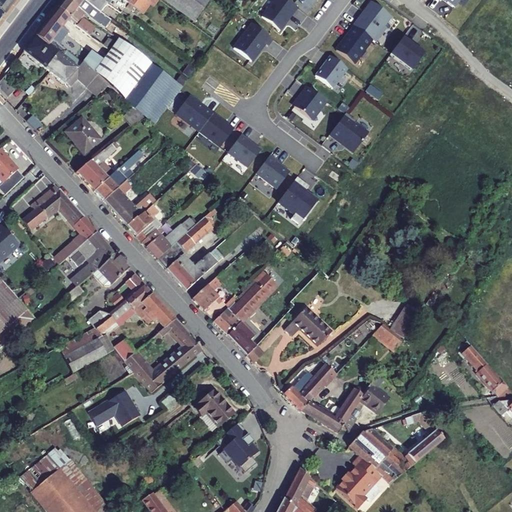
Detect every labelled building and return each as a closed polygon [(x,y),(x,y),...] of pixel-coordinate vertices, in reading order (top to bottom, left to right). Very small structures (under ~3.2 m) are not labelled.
[(0,0),(0,18),(14,0),(0,0)] [(75,28),(83,16),(63,0),(61,0),(55,9),(66,19),(65,20),(75,28)] [(63,0),(83,16),(91,6),(83,0),(63,0)] [(148,4),(142,0),(128,0),(128,1),(127,0),(122,0),(126,4),(140,14),(148,4)] [(205,0),(159,0),(189,22),(205,0)] [(294,9),(282,0),(272,0),(258,18),(277,32),(294,9)] [(457,0),(435,0),(438,2),(438,0),(439,0),(451,9),(457,0)] [(388,18),(368,3),(350,27),(372,44),(383,29),(381,27),(388,18)] [(134,23),(140,14),(126,4),(121,10),(117,7),(115,9),(120,13),(134,23)] [(60,28),(65,20),(66,19),(55,9),(33,37),(45,47),(50,41),(56,45),(66,32),(60,28)] [(126,34),(134,23),(120,13),(114,20),(110,17),(108,20),(112,23),(126,34)] [(119,44),(126,34),(112,23),(107,31),(102,27),(101,30),(105,33),(115,41),(119,44)] [(270,41),(250,25),(232,49),(250,63),(263,45),(265,47),(270,41)] [(351,65),(369,41),(351,28),(334,52),(351,65)] [(111,47),(113,45),(115,41),(105,33),(99,42),(94,38),(92,41),(107,52),(111,47)] [(21,53),(33,62),(45,47),(33,37),(21,53)] [(421,56),(399,39),(387,56),(409,72),(421,56)] [(148,66),(119,44),(115,41),(113,45),(132,59),(109,90),(115,95),(122,101),(148,66)] [(59,58),(45,47),(33,62),(47,74),(59,58)] [(92,74),(94,76),(103,85),(104,82),(105,80),(105,77),(103,74),(88,61),(90,58),(87,56),(80,64),(92,74)] [(344,70),(327,57),(312,77),(329,90),(344,70)] [(75,70),(59,58),(47,74),(61,85),(75,70)] [(90,76),(92,74),(80,64),(77,68),(85,76),(87,74),(90,76)] [(100,93),(100,92),(106,87),(103,85),(94,76),(88,82),(100,93)] [(0,89),(7,96),(12,89),(1,78),(0,79),(0,89)] [(110,101),(115,95),(109,90),(106,87),(100,92),(110,101)] [(322,102),(304,88),(299,94),(300,95),(291,108),(308,121),(322,102)] [(210,115),(211,115),(202,108),(201,109),(186,98),(173,115),(196,133),(210,115)] [(130,109),(121,116),(129,126),(140,117),(130,109)] [(353,123),(343,114),(326,136),(338,145),(339,144),(351,153),(365,135),(351,125),(353,123)] [(210,115),(196,133),(217,149),(231,131),(210,115)] [(25,122),(35,133),(41,126),(31,116),(25,122)] [(79,121),(62,135),(65,139),(82,125),(79,121)] [(98,143),(82,125),(65,139),(73,148),(77,145),(84,154),(98,143)] [(258,151),(238,136),(225,153),(245,169),(258,151)] [(110,143),(100,152),(102,155),(112,147),(110,143)] [(77,145),(73,148),(81,157),(84,154),(77,145)] [(138,151),(116,170),(121,175),(142,156),(138,151)] [(16,171),(0,152),(0,183),(1,184),(16,171)] [(100,152),(74,174),(91,192),(108,178),(106,175),(102,179),(91,165),(102,155),(100,152)] [(273,161),(267,157),(253,175),(273,190),(286,173),(277,166),(277,167),(273,165),(274,164),(272,162),(273,161)] [(194,165),(179,178),(183,183),(189,178),(196,185),(206,177),(194,165)] [(110,175),(108,178),(91,192),(101,203),(117,188),(125,181),(120,176),(121,175),(116,170),(110,175)] [(306,187),(294,178),(275,204),(291,216),(288,220),(296,226),(314,203),(301,193),(306,187)] [(26,215),(19,221),(27,231),(54,209),(64,220),(74,212),(52,187),(23,211),(26,215)] [(123,195),(117,188),(101,203),(115,219),(129,207),(120,198),(123,195)] [(130,208),(129,207),(115,219),(124,227),(147,207),(140,199),(130,208)] [(151,203),(147,207),(124,227),(139,244),(148,236),(142,230),(157,216),(151,209),(154,207),(151,203)] [(74,212),(64,220),(70,227),(80,218),(74,212)] [(194,212),(183,222),(189,229),(200,219),(194,212)] [(70,246),(51,262),(55,266),(61,261),(93,235),(93,234),(80,218),(70,227),(78,237),(70,244),(70,246)] [(171,245),(168,247),(154,260),(169,277),(185,262),(179,256),(202,235),(210,228),(201,218),(200,219),(189,229),(171,245)] [(169,243),(171,245),(189,229),(183,222),(173,232),(176,236),(169,243)] [(210,228),(202,235),(211,245),(218,238),(210,228)] [(0,262),(16,248),(0,229),(0,262)] [(101,244),(93,235),(61,261),(63,264),(74,255),(77,258),(87,249),(90,252),(101,244)] [(152,242),(148,236),(139,244),(154,260),(168,247),(165,243),(159,236),(152,242)] [(282,241),(279,246),(284,250),(288,246),(282,241)] [(76,285),(93,270),(111,255),(101,244),(90,252),(76,263),(81,269),(78,271),(77,271),(70,278),(76,285)] [(216,246),(191,269),(184,275),(182,273),(173,281),(183,292),(221,257),(217,252),(219,249),(216,246)] [(125,270),(111,255),(93,270),(107,285),(125,270)] [(191,269),(185,262),(169,277),(173,281),(182,273),(184,275),(191,269)] [(328,281),(317,271),(291,300),(302,310),(328,281)] [(271,284),(263,276),(255,285),(263,293),(271,284)] [(131,277),(125,282),(134,291),(140,286),(131,277)] [(0,348),(33,320),(0,282),(0,348)] [(263,293),(255,285),(228,314),(238,324),(225,338),(238,352),(246,343),(255,335),(239,319),(264,294),(263,293)] [(75,286),(64,295),(75,307),(85,298),(75,286)] [(134,291),(122,302),(130,311),(148,296),(140,286),(134,291)] [(204,287),(190,300),(212,324),(221,315),(228,308),(219,298),(217,300),(204,287)] [(171,321),(148,296),(130,311),(136,318),(141,319),(144,316),(150,324),(153,322),(160,331),(171,321)] [(122,302),(105,315),(107,318),(93,329),(90,331),(94,339),(100,335),(102,334),(130,311),(122,302)] [(415,316),(403,308),(387,331),(398,341),(415,316)] [(302,310),(282,332),(290,339),(295,333),(314,349),(328,333),(302,310)] [(97,312),(86,321),(93,329),(107,318),(105,315),(97,312)] [(222,317),(221,315),(212,324),(211,325),(225,338),(238,324),(228,314),(226,316),(224,314),(222,317)] [(184,335),(171,321),(160,331),(155,335),(159,339),(167,333),(175,342),(184,335)] [(380,325),(371,334),(391,351),(398,341),(387,331),(380,325)] [(94,339),(90,331),(56,348),(70,375),(111,352),(110,350),(102,334),(100,335),(94,339)] [(184,335),(175,342),(180,348),(189,341),(184,335)] [(200,352),(190,340),(189,341),(180,348),(150,373),(133,353),(131,355),(121,363),(124,368),(121,371),(125,376),(130,374),(148,394),(200,352)] [(131,355),(122,342),(110,350),(111,352),(119,362),(121,363),(131,355)] [(246,343),(238,352),(245,358),(253,350),(246,343)] [(261,344),(254,351),(259,356),(266,348),(261,344)] [(469,347),(461,355),(478,373),(476,375),(496,398),(506,389),(501,383),(500,384),(485,367),(486,366),(469,347)] [(253,350),(245,358),(251,365),(259,356),(254,351),(253,350)] [(293,393),(289,388),(280,397),(298,415),(300,414),(308,405),(340,368),(329,358),(319,369),(319,368),(312,375),(310,374),(305,379),(303,378),(301,381),(303,382),(307,386),(297,397),(293,393)] [(303,382),(293,393),(297,397),(307,386),(303,382)] [(386,399),(367,386),(360,398),(356,403),(375,416),(386,399)] [(213,387),(191,405),(199,415),(205,410),(217,424),(218,426),(235,412),(213,387)] [(168,411),(181,398),(174,390),(161,403),(168,411)] [(121,392),(85,414),(92,426),(111,415),(119,427),(136,416),(121,392)] [(360,398),(351,392),(333,420),(308,405),(300,414),(335,436),(339,430),(347,417),(356,403),(360,398)] [(497,403),(492,407),(508,426),(511,423),(506,417),(508,416),(497,403)] [(198,415),(210,430),(217,424),(205,410),(199,415),(198,415)] [(401,459),(406,464),(409,469),(443,441),(421,416),(410,419),(413,427),(416,426),(426,438),(401,459)] [(354,421),(347,417),(339,430),(345,434),(354,421)] [(245,438),(235,425),(213,444),(220,453),(215,457),(223,466),(228,462),(240,477),(252,467),(247,461),(255,455),(242,440),(245,438)] [(346,449),(357,460),(365,467),(376,478),(378,480),(387,488),(409,469),(406,464),(399,470),(397,469),(402,463),(369,432),(359,435),(346,449)] [(99,511),(106,507),(57,447),(19,479),(30,492),(28,494),(42,511),(99,511)] [(339,483),(332,491),(337,496),(365,467),(357,460),(350,467),(352,470),(345,477),(343,476),(338,482),(339,483)] [(369,485),(376,478),(365,467),(337,496),(354,511),(363,503),(365,506),(372,498),(366,492),(371,487),(369,485)] [(313,485),(297,471),(281,501),(294,511),(312,511),(303,504),(313,485)] [(376,478),(369,485),(371,487),(378,480),(376,478)] [(161,511),(150,496),(140,503),(146,511),(161,511)] [(275,511),(294,511),(281,501),(275,511)] [(234,503),(223,511),(250,511),(253,510),(245,504),(242,507),(241,506),(237,507),(234,503)]
